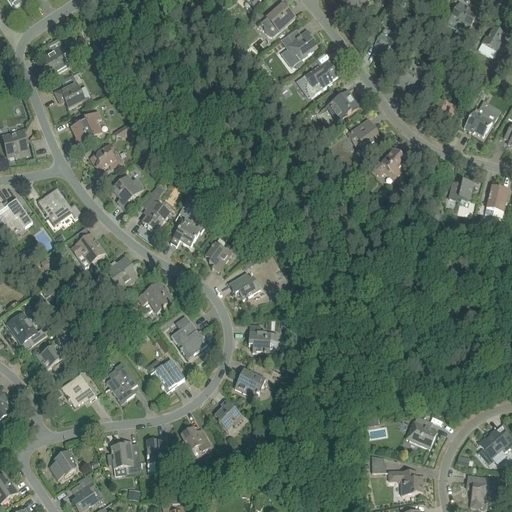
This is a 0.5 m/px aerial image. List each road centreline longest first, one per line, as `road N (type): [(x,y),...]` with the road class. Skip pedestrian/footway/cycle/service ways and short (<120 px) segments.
road 1 (residential): [(44,440),(181,413),(220,374),(228,340),(207,290),(120,234),(65,169)]
road 2 (residential): [(511,172),(416,139),(305,0)]
road 3 (residential): [(511,407),(475,419),(458,437),(445,466),(446,511)]
road 4 (residential): [(65,169),(20,48)]
